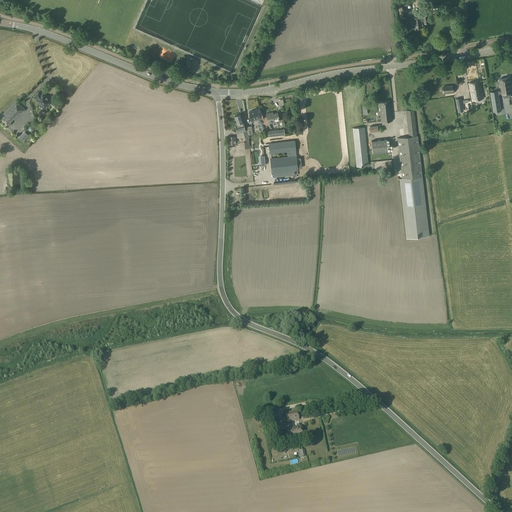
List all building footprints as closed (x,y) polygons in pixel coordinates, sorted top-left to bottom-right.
[(411,5),(409,0),(398,0),(397,0),(399,12),(406,11),(405,6),(411,5)] [(428,14),(425,15),(425,16),(421,16),(412,17),(413,21),(406,22),(407,28),(414,27),(414,30),(423,29),(422,21),(424,20),(424,23),(429,22),(428,14)] [(501,110),(498,94),(502,93),(502,94),(511,92),(509,77),(499,78),(501,90),(497,91),(490,92),(493,112),(501,110)] [(479,81),(469,83),(472,100),(483,98),(479,81)] [(441,88),(442,92),(443,93),(449,94),(454,93),(456,90),(455,87),(453,85),(448,85),(443,86),(441,88)] [(51,101),(43,93),(41,95),(38,92),(34,97),(36,99),(36,100),(45,108),(48,105),(48,106),(51,103),(51,102),(51,101)] [(25,110),(16,100),(0,116),(0,119),(8,127),(12,123),(10,122),(20,112),(21,114),(25,110)] [(390,101),(379,102),(381,121),(392,120),(390,101)] [(264,119),(263,117),(260,108),(249,111),(250,114),(249,115),(251,120),(255,119),(256,120),(259,119),(260,120),(259,120),(261,128),(264,127),(262,122),(263,122),(263,120),(264,119)] [(409,136),(397,138),(402,178),(401,178),(399,179),(406,238),(429,235),(422,177),(422,176),(418,135),(417,135),(414,109),(406,110),(409,136)] [(484,110),(471,112),(472,119),(460,121),(460,116),(439,119),(440,127),(485,121),(484,110)] [(262,122),(264,127),(267,127),(266,126),(270,125),(269,123),(280,120),(277,113),(271,115),(270,113),(266,114),(267,116),(263,117),(264,119),(263,120),(263,122),(262,122)] [(240,114),(234,116),(238,127),(235,128),(237,133),(245,130),(240,114)] [(496,120),(485,122),(485,123),(482,123),(483,127),(486,126),(487,129),(497,127),(496,120)] [(352,128),(356,167),(369,165),(365,126),(352,128)] [(25,131),(18,138),(23,142),(29,136),(25,131)] [(372,153),(388,151),(387,139),(371,141),(372,153)] [(269,143),(270,153),(296,150),(295,140),(269,143)] [(298,170),(297,155),(270,158),(272,173),(298,170)] [(393,169),(392,159),(371,162),(372,171),(393,169)] [(248,396),(249,405),(266,402),(264,393),(248,396)] [(267,419),(269,419),(271,426),(278,425),(274,407),(264,409),(267,419)] [(284,413),(286,423),(299,420),(297,411),(284,413)] [(288,440),(302,437),(300,426),(285,429),(288,440)] [(270,466),(285,462),(283,457),(269,460),(270,466)]
